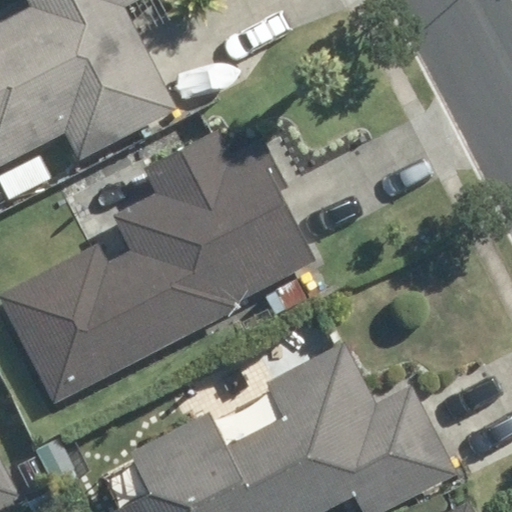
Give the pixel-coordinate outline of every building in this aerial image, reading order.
[(155,0),(24,0),(28,7),(0,22),(0,163),(62,131),(77,159),(174,109),(133,28),(163,13),(155,0)] [(155,195),(112,216),(130,253),(107,266),(96,245),(0,293),(0,301),(51,404),(235,310),(232,302),(312,262),(277,194),(285,189),(260,140),(227,157),(214,133),(143,169),(155,195)] [(47,149),(0,171),(0,200),(2,204),(60,176),(47,149)] [(286,286),(264,296),(275,315),(295,305),(286,286)] [(148,495),(116,511),(316,511),(348,495),(356,511),(381,511),(454,474),(408,387),(373,406),(340,343),(263,383),(281,416),(222,447),(204,414),(127,454),(148,495)] [(35,451),(50,481),(73,470),(58,440),(35,451)] [(0,501),(15,494),(0,464),(0,501)] [(62,511),(51,491),(26,504),(30,511),(62,511)] [(467,511),(462,502),(442,511),(467,511)]
